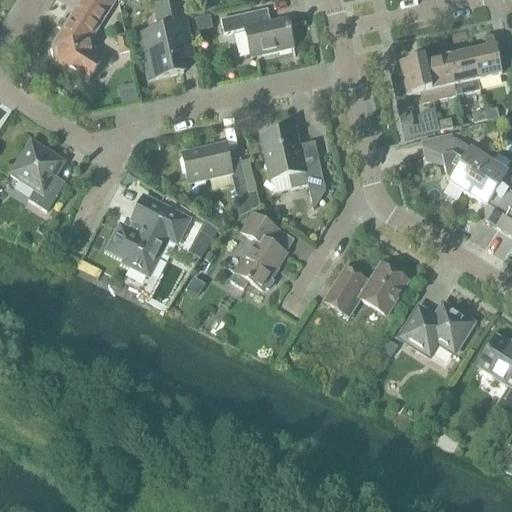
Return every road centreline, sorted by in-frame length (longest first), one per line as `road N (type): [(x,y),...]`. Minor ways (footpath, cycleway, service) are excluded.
road 1 (residential): [(116,159),(140,116),(348,73)]
road 2 (residential): [(376,196),(511,291)]
road 3 (residential): [(283,311),(349,206),(376,196)]
road 4 (residential): [(339,30),(477,0)]
road 5 (residential): [(116,159),(0,90)]
road 6 (residential): [(348,73),(376,196)]
